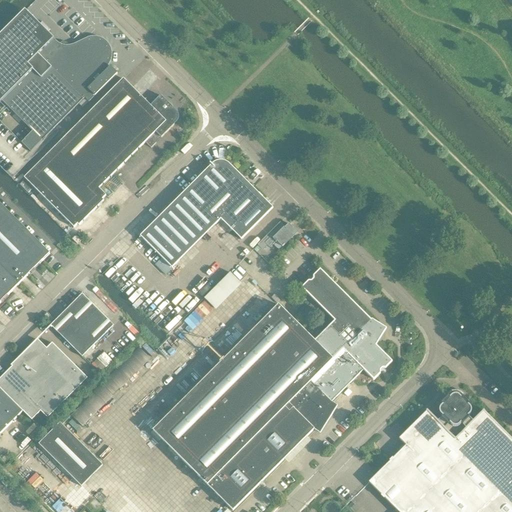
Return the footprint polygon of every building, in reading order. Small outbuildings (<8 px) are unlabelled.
[(25,11),(0,35),(0,103),(2,102),(33,71),(28,66),(54,40),(50,35),(47,33),(49,31),(41,23),(39,25),(36,21),(33,18),(25,11)] [(33,71),(2,102),(33,132),(21,144),(30,153),(42,141),(84,98),(89,103),(95,96),(117,74),(110,67),(109,69),(107,67),(109,65),(111,62),(112,60),(112,57),(112,54),(112,51),(111,48),(109,45),(108,43),(105,41),(103,39),(100,38),(97,37),(94,37),(91,37),(88,38),(81,41),(74,45),(70,46),(68,46),(68,45),(68,44),(67,43),(62,42),(61,43),(60,44),(59,44),(56,41),(54,40),(28,66),(33,71)] [(123,79),(24,179),(74,228),(78,225),(79,226),(104,201),(102,200),(106,196),(99,189),(145,143),(151,149),(177,123),(178,122),(178,121),(179,120),(179,119),(179,118),(179,116),(179,115),(178,114),(178,113),(177,112),(161,96),(150,106),(123,79)] [(212,165),(148,229),(140,237),(162,258),(172,269),(221,220),(241,240),(273,209),(229,165),(228,164),(226,163),(224,162),(222,162),(220,162),(218,162),(216,163),(214,164),(212,165)] [(23,182),(20,185),(28,194),(31,190),(23,182)] [(0,265),(19,284),(50,254),(0,204),(0,265)] [(297,233),(289,224),(274,239),(269,234),(258,245),(263,250),(267,246),(270,249),(277,242),(282,248),(297,233)] [(77,245),(78,244),(81,241),(76,236),(72,240),(77,245)] [(162,258),(155,265),(166,275),(172,269),(162,258)] [(0,303),(19,284),(0,265),(0,303)] [(372,320),(371,321),(320,270),(313,276),(313,279),(311,282),(308,282),(302,288),(335,321),(314,341),(279,306),(153,431),(233,511),(314,430),(320,434),(337,407),(331,403),(363,370),(374,381),(380,374),(380,371),(382,369),(386,369),(392,362),(376,346),(386,329),(372,320)] [(230,273),(204,299),(214,308),(216,310),(241,284),(240,283),(230,273)] [(51,326),(82,358),(114,326),(82,295),(51,326)] [(0,388),(32,420),(41,412),(48,418),(88,379),(52,344),(47,349),(46,348),(46,349),(38,341),(24,356),(23,355),(23,354),(11,366),(11,367),(12,366),(12,367),(0,379),(0,388)] [(94,393),(71,416),(82,427),(105,404),(105,405),(113,397),(112,397),(120,389),(120,390),(128,382),(127,382),(150,359),(139,348),(116,371),(116,370),(108,378),(108,379),(101,386),(101,385),(93,393),(94,393)] [(0,389),(0,434),(23,412),(0,389)] [(369,483),(397,511),(511,511),(511,439),(484,411),(470,425),(466,422),(469,418),(468,417),(469,416),(470,415),(470,414),(471,413),(471,412),(471,411),(471,410),(471,409),(470,408),(470,407),(469,406),(468,405),(469,404),(462,397),(461,398),(460,397),(459,396),(458,396),(457,395),(456,395),(455,395),(454,395),(453,396),(452,396),(451,397),(450,398),(448,397),(441,404),(443,405),(442,406),(441,407),(441,408),(440,409),(440,410),(440,411),(440,412),(440,413),(440,414),(441,415),(442,416),(443,417),(441,418),(445,422),(441,425),(427,411),(399,439),(406,446),(369,483)] [(60,423),(39,445),(81,487),(103,466),(60,423)]
